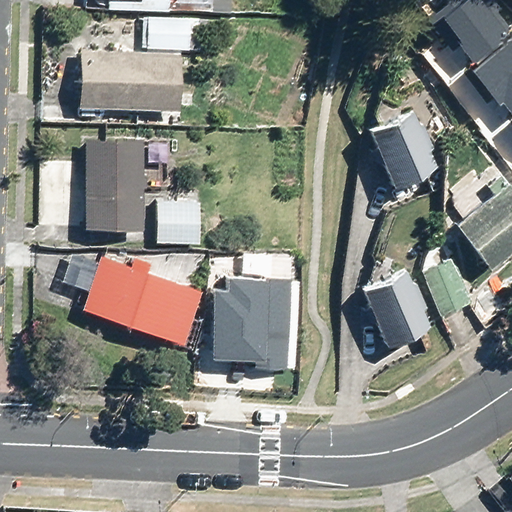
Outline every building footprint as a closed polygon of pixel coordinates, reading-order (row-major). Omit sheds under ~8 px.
[(461,44),(474,60),(511,29),(511,28),(489,0),(461,0),(432,24),(454,50),(461,44)] [(511,41),(474,72),(511,119),(511,41)] [(76,48),(77,106),(179,105),(178,47),(76,48)] [(478,90),(458,110),(490,144),(511,125),(478,90)] [(411,110),(366,132),(391,185),(437,164),(411,110)] [(140,135),(83,134),(82,227),(138,228),(140,135)] [(511,253),(511,182),(508,177),(454,227),(494,270),(511,253)] [(193,200),(150,199),(150,242),(192,243),(193,200)] [(203,279),(99,252),(83,311),(187,338),(203,279)] [(450,256),(415,271),(435,315),(469,300),(450,256)] [(408,266),(371,282),(404,357),(441,340),(408,266)] [(209,281),(207,345),(285,348),(288,274),(223,272),(223,282),(209,281)]
